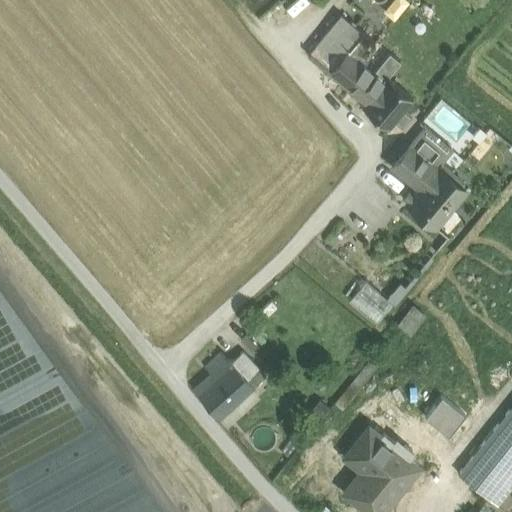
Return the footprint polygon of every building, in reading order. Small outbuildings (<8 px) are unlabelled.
[(395,17),(374,0),(368,0),(363,7),(376,18),(387,27),(395,17)] [(405,0),(466,51),(508,0),(405,0)] [(362,31),(329,71),(365,100),(361,104),(388,126),(395,118),(401,123),(409,113),(403,108),(412,97),(387,75),(400,60),(389,51),(374,70),(360,59),(375,42),(364,33),(376,18),(364,8),(352,22),(362,31)] [(340,13),(307,53),(329,71),(362,31),(352,22),(340,13)] [(376,18),(364,33),(375,42),(387,27),(376,18)] [(424,181),(408,167),(420,152),(409,143),(391,163),(419,186),(424,181)] [(420,152),(408,167),(424,181),(437,166),(420,152)] [(419,186),(407,201),(434,224),(465,188),(461,185),(461,179),(450,170),(444,170),(438,165),(437,166),(424,181),(419,186)] [(344,253),(361,234),(349,224),(332,242),(344,253)] [(392,301),(365,279),(348,299),(375,322),(392,301)] [(412,331),(424,310),(411,302),(398,323),(412,331)] [(237,367),(228,358),(227,359),(221,352),(206,366),(215,375),(197,391),(218,416),(231,404),(236,409),(241,404),(237,399),(253,385),(253,384),(237,367)] [(374,352),(334,401),(342,408),(382,358),(374,352)] [(264,374),(248,357),(237,367),(253,384),(253,385),(264,374)] [(319,368),(307,379),(316,388),(327,376),(319,368)] [(511,468),(511,403),(457,472),(489,497),(511,468)] [(379,511),(417,465),(368,426),(346,455),(363,468),(345,490),(372,511),(379,511)] [(511,468),(489,497),(498,504),(511,486),(511,468)]
